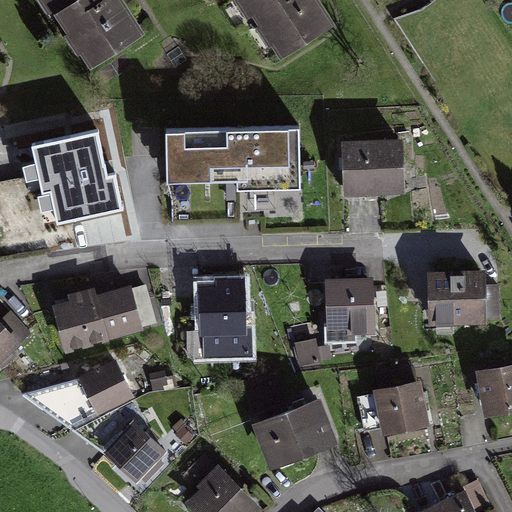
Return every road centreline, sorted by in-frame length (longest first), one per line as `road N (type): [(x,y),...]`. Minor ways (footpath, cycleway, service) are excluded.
road 1 (residential): [(0,274),(110,257),(475,245)]
road 2 (residential): [(284,511),(330,488),(477,454)]
road 3 (residential): [(0,420),(112,511)]
